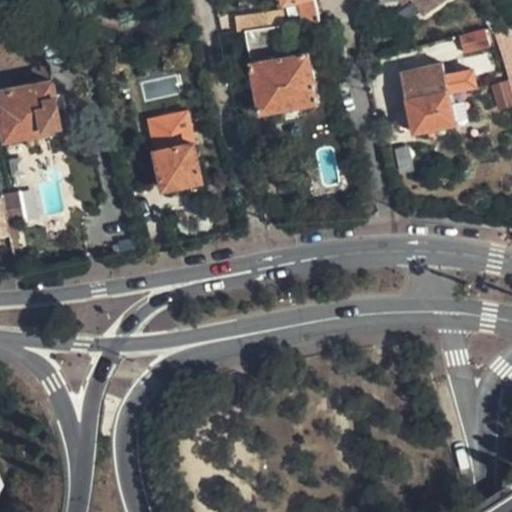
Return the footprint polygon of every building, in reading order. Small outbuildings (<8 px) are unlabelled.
[(286,0),(287,4),(305,1),(308,16),(313,15),(320,14),(317,0),(286,0)] [(406,0),(409,3),(413,0),(417,0),(429,14),(449,0),(406,0)] [(320,14),(313,15),(315,27),(324,25),(320,14)] [(324,100),(315,48),(297,52),(291,20),(250,27),(264,110),(324,100)] [(63,25),(48,28),(53,55),(68,52),(63,25)] [(462,53),(490,49),(487,29),(459,34),(462,53)] [(497,111),(511,106),(511,31),(495,36),(507,79),(489,84),(497,111)] [(417,128),(458,117),(444,60),(403,71),(417,128)] [(58,80),(9,90),(12,103),(6,104),(13,138),(55,129),(54,123),(66,121),(58,80)] [(172,187),(204,179),(193,130),(188,131),(186,120),(165,124),(167,135),(176,134),(178,145),(163,149),(172,187)] [(23,192),(7,196),(13,226),(21,224),(30,222),(23,192)] [(21,224),(13,226),(18,250),(24,249),(22,241),(24,240),(21,224)]
